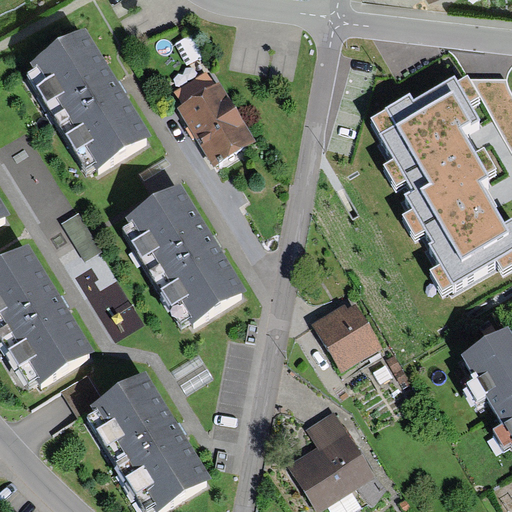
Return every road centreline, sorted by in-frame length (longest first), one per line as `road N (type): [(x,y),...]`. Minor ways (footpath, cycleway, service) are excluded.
road 1 (residential): [(334,20),(242,511)]
road 2 (residential): [(511,36),(334,20)]
